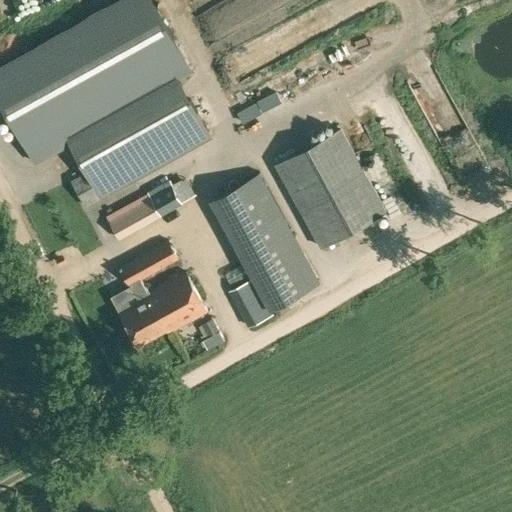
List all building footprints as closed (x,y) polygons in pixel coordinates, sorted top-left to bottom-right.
[(212,136),(178,76),(192,68),(153,0),(122,0),(0,68),(0,96),(37,162),(71,142),(88,172),(74,179),(88,205),(212,136)] [(387,210),(341,126),(275,162),(320,247),(387,210)] [(313,285),(285,232),(292,228),(260,170),(209,198),(241,255),(242,254),(254,276),(271,307),(287,299),(313,285)] [(402,170),(389,179),(396,188),(408,179),(402,170)] [(161,214),(182,203),(171,184),(149,194),(161,214)] [(169,331),(207,310),(185,271),(147,292),(140,278),(178,257),(168,240),(119,267),(129,284),(130,284),(139,300),(121,311),(139,344),(167,329),(169,331)] [(248,327),(273,313),(253,276),(228,289),(248,327)]
